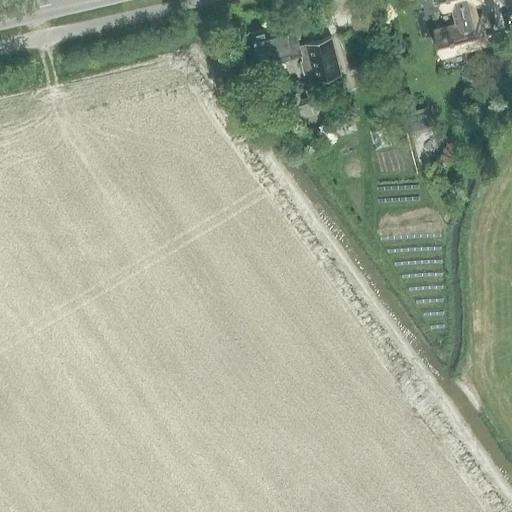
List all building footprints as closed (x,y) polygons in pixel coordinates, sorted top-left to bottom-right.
[(471,1),(474,0),(442,0),(444,8),(453,6),(458,25),(437,31),(443,54),(486,42),(480,19),(476,20),(471,1)] [(332,37),(299,46),(293,22),(246,34),(255,71),(274,66),(273,60),(301,53),(306,73),(312,71),(314,79),(341,72),(332,37)] [(298,92),(280,98),(288,123),(313,114),(307,96),(300,99),(298,92)] [(401,113),(406,131),(432,124),(428,106),(416,109),(401,113)] [(385,129),(388,139),(396,137),(392,126),(385,129)]
